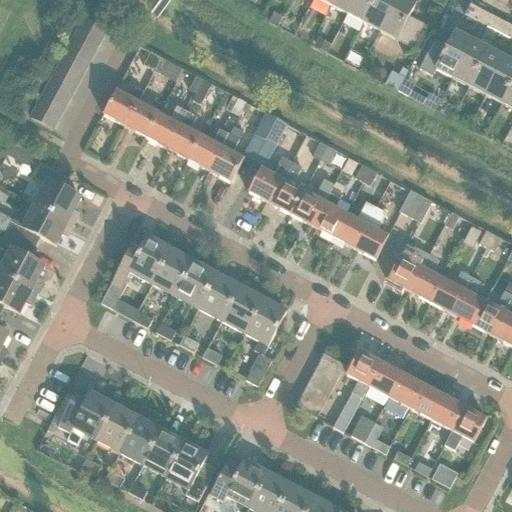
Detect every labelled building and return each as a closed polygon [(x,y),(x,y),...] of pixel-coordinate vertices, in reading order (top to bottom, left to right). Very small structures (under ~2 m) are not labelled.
[(314,0),(330,8),(334,0),(314,0)] [(346,17),(355,0),(334,0),(330,8),(346,17)] [(363,25),(376,0),(355,0),(346,17),(363,25)] [(379,34),(396,0),(376,0),(363,25),(379,34)] [(396,42),(411,50),(423,26),(409,19),(416,4),(408,0),(396,0),(379,34),(396,43),(396,42)] [(475,22),(481,11),(470,5),(464,16),(475,22)] [(498,33),(503,23),(492,17),(487,28),(498,33)] [(77,32),(99,44),(105,32),(83,21),(77,32)] [(511,27),(503,23),(498,33),(509,39),(511,32),(511,27)] [(93,55),(99,44),(77,32),(71,43),(93,55)] [(432,41),(417,70),(433,78),(436,72),(452,81),(472,42),(455,33),(447,49),(432,41)] [(468,89),(489,51),(472,42),(452,81),(468,89)] [(88,66),(93,55),(71,43),(65,54),(88,66)] [(485,98),(505,59),(489,51),(468,89),(485,98)] [(82,77),(88,66),(65,54),(59,65),(82,77)] [(154,74),(161,60),(150,54),(143,67),(154,74)] [(501,107),(511,85),(511,63),(505,59),(485,98),(501,107)] [(161,60),(154,74),(162,78),(169,64),(161,60)] [(76,88),(82,77),(59,65),(54,76),(76,88)] [(70,99),(76,88),(54,76),(48,87),(70,99)] [(196,96),(203,83),(196,79),(189,92),(196,96)] [(196,96),(193,102),(201,106),(211,87),(203,83),(196,96)] [(511,112),(511,85),(501,107),(511,112)] [(64,110),(70,99),(48,87),(42,98),(64,110)] [(137,105),(138,105),(144,93),(135,88),(128,100),(116,94),(103,117),(125,129),(137,105)] [(59,120),(64,110),(42,98),(36,108),(59,120)] [(238,119),(245,105),(238,101),(231,114),(238,119)] [(158,116),(138,105),(137,105),(125,129),(146,140),(158,116)] [(53,132),(59,120),(36,108),(30,120),(53,132)] [(167,151),(186,115),(175,109),(169,122),(158,116),(146,140),(167,151)] [(188,162),(200,139),(190,133),(196,120),(186,115),(167,151),(188,162)] [(265,143),(276,121),(265,116),(254,137),(265,143)] [(276,121),(265,143),(276,148),(287,127),(276,121)] [(209,174),(229,136),(218,131),(211,145),(200,139),(188,162),(209,174)] [(229,136),(209,174),(231,185),(243,162),(232,155),(239,142),(229,136)] [(320,162),(327,149),(320,145),(313,158),(320,162)] [(327,149),(320,162),(328,167),(335,153),(327,149)] [(270,206),(292,165),(282,160),(272,177),(261,171),(248,195),(270,206)] [(303,194),(293,188),(302,171),(292,165),(270,206),(291,217),(303,194)] [(33,206),(72,227),(79,215),(75,213),(81,201),(65,193),(70,182),(40,166),(33,180),(44,186),(33,206)] [(362,185),(369,171),(362,168),(355,181),(362,185)] [(369,171),(362,185),(370,189),(377,176),(369,171)] [(316,196),(305,190),(303,194),(291,217),(312,229),(331,192),(334,187),(323,182),(316,196)] [(333,240),(345,216),(334,210),(341,197),(331,192),(312,229),(333,240)] [(409,220),(421,199),(410,193),(399,214),(409,220)] [(421,199),(409,220),(420,226),(432,205),(421,199)] [(66,239),(72,227),(33,206),(22,227),(11,221),(4,235),(34,251),(40,240),(56,248),(62,237),(66,239)] [(366,228),(354,251),(375,263),(388,239),(376,233),(386,215),(375,209),(365,227),(366,228)] [(452,232),(459,219),(451,215),(444,228),(452,232)] [(366,228),(365,227),(345,216),(333,240),(354,251),(366,228)] [(485,250),(492,237),(485,233),(479,247),(485,250)] [(29,261),(34,251),(4,235),(0,243),(0,250),(8,254),(0,268),(0,276),(36,295),(43,283),(38,281),(45,270),(29,261)] [(492,237),(485,250),(494,255),(501,241),(492,237)] [(151,288),(170,252),(147,240),(128,275),(151,288)] [(408,294),(428,257),(406,246),(387,283),(408,294)] [(174,300),(193,265),(170,252),(151,288),(174,300)] [(430,306),(442,282),(431,276),(438,263),(428,257),(408,294),(430,306)] [(197,312),(216,277),(193,265),(174,300),(197,312)] [(451,317),(470,280),(460,275),(454,288),(442,282),(430,306),(451,317)] [(30,307),(36,295),(0,276),(0,315),(4,308),(20,317),(26,305),(30,307)] [(221,325),(239,289),(216,277),(197,312),(221,325)] [(113,313),(127,286),(115,279),(101,306),(113,313)] [(472,328),(484,304),(474,299),(480,285),(470,280),(451,317),(472,328)] [(244,337),(262,302),(239,289),(221,325),(244,337)] [(505,315),(506,315),(511,302),(511,298),(503,294),(495,310),(484,304),(472,328),(493,339),(505,315)] [(262,302),(244,337),(257,344),(253,351),(260,355),(245,383),(257,389),(272,362),(263,358),(286,314),(262,302)] [(147,331),(152,322),(137,314),(132,323),(147,331)] [(511,318),(506,315),(505,315),(493,339),(511,348),(511,318)] [(170,343),(175,334),(161,326),(156,335),(170,343)] [(0,333),(0,363),(0,364),(6,352),(2,350),(8,338),(0,333)] [(193,355),(198,346),(184,338),(179,348),(193,355)] [(217,368),(221,358),(207,351),(202,360),(217,368)] [(358,354),(346,377),(357,383),(351,395),(362,400),(368,389),(380,365),(358,354)] [(341,375),(345,367),(323,356),(318,367),(339,378),(341,375)] [(389,400),(402,377),(380,365),(368,389),(389,400)] [(333,389),(339,378),(318,367),(312,377),(333,389)] [(328,399),(333,389),(312,377),(306,388),(328,399)] [(410,411),(423,388),(402,377),(389,400),(410,411)] [(322,410),(328,399),(306,388),(301,399),(322,410)] [(431,422),(444,399),(423,388),(410,411),(431,422)] [(96,443),(114,408),(91,396),(87,404),(75,398),(58,430),(70,436),(67,443),(77,448),(83,436),(96,443)] [(316,421),(322,410),(301,399),(295,409),(316,421)] [(452,433),(465,410),(444,399),(431,422),(452,433)] [(119,455),(138,420),(114,408),(96,443),(119,455)] [(452,433),(444,447),(455,452),(462,439),(474,445),(487,421),(465,410),(452,433)] [(364,445),(369,437),(374,426),(361,418),(351,438),(364,445)] [(344,434),(348,426),(335,419),(330,427),(344,434)] [(142,468),(161,433),(138,420),(119,455),(142,468)] [(165,480),(184,445),(161,433),(142,468),(165,480)] [(386,456),(390,449),(377,441),(372,449),(386,456)] [(184,445),(165,480),(188,492),(185,498),(198,504),(215,472),(203,466),(207,458),(184,445)] [(407,468),(411,460),(398,453),(393,461),(407,468)] [(95,478),(100,469),(86,461),(81,471),(95,478)] [(249,510),(267,476),(244,463),(239,471),(228,465),(211,497),(223,504),(226,499),(249,510)] [(428,479),(432,471),(419,464),(415,472),(428,479)] [(449,491),(453,483),(457,476),(440,466),(432,481),(449,491)] [(119,490),(124,481),(109,474),(104,483),(119,490)] [(251,511),(277,511),(290,488),(267,476),(249,510),(251,511)] [(142,503),(147,494),(132,486),(127,495),(142,503)] [(307,511),(313,500),(290,488),(277,511),(307,511)] [(335,511),(313,500),(307,511),(335,511)]
